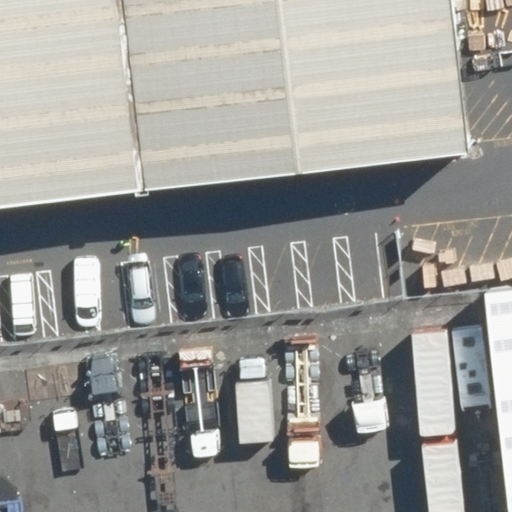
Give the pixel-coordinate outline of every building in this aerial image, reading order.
[(461,0),(0,0),(0,191),(476,135),(461,0)] [(311,305),(306,267),(231,278),(236,316),(311,305)] [(174,316),(169,282),(6,306),(11,340),(174,316)] [(504,435),(492,312),(458,315),(470,439),(504,435)] [(351,503),(348,324),(313,324),(316,503),(351,503)]
